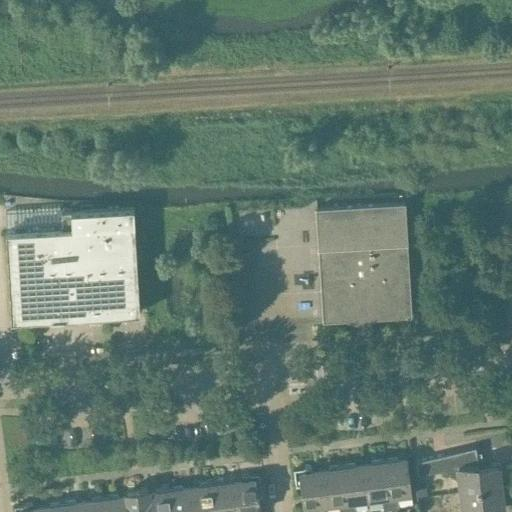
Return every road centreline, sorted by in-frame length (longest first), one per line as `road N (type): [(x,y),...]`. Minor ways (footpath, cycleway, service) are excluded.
road 1 (residential): [(0,394),(265,377)]
road 2 (residential): [(265,377),(511,360)]
road 3 (residential): [(282,511),(265,377)]
